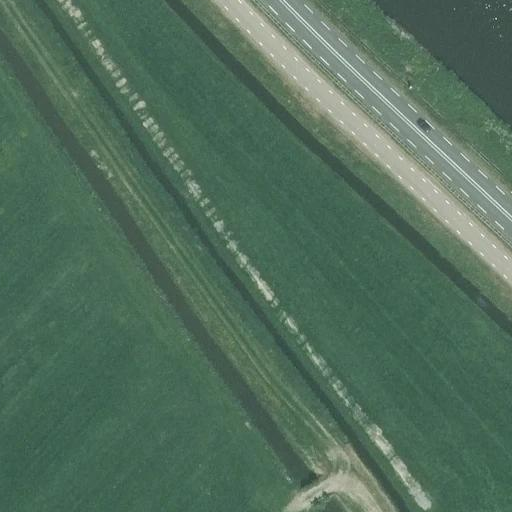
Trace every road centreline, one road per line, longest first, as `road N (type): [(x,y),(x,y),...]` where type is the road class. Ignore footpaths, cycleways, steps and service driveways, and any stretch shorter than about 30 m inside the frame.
road 1 (track): [(6,0),(340,479),(355,483),(376,511)]
road 2 (unclassified): [(511,275),(228,0)]
road 3 (primary): [(511,220),(280,0)]
